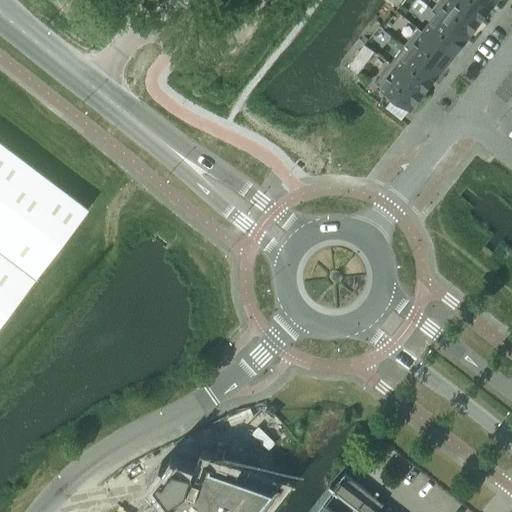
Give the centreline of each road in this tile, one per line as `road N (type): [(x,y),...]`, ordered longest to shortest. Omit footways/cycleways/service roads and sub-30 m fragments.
road 1 (unclassified): [(48,511),(87,472),(214,396),(298,317)]
road 2 (tertiary): [(352,327),(511,443)]
road 3 (tertiary): [(511,394),(385,289)]
road 4 (residential): [(462,115),(364,237)]
road 5 (residential): [(143,23),(193,52),(209,52),(234,36),(262,0)]
road 6 (tertiary): [(307,234),(185,158)]
road 7 (tertiary): [(185,158),(241,223),(286,257)]
